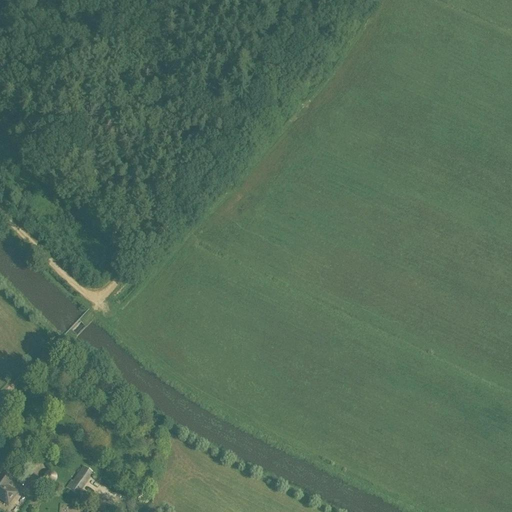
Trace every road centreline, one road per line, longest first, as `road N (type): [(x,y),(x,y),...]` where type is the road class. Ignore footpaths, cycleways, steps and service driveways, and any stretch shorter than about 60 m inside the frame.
road 1 (track): [(0,402),(97,309),(95,297),(330,45),(355,0)]
road 2 (unknown): [(46,358),(146,443),(128,498)]
road 3 (track): [(0,212),(95,297)]
